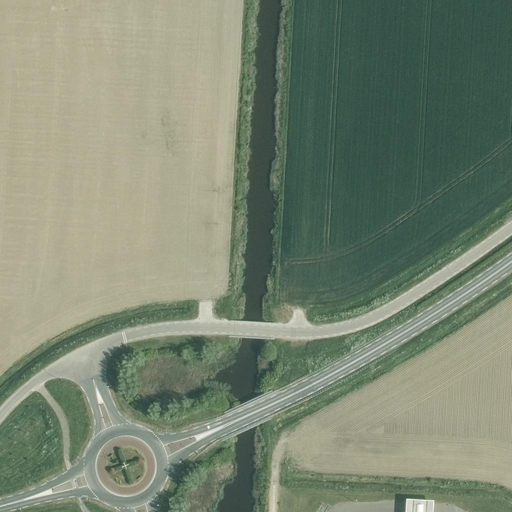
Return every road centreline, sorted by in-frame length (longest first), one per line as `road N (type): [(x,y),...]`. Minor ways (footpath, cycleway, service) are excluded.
road 1 (tertiary): [(80,354),(175,327),(351,326),(511,227)]
road 2 (primary): [(511,260),(372,352),(271,404)]
